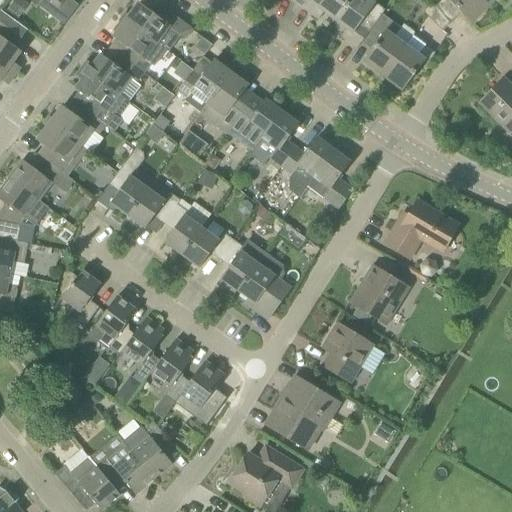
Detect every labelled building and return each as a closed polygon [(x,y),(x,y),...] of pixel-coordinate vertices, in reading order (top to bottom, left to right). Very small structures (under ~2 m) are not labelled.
[(18,0),(14,0),(8,8),(19,17),(27,6),(18,0)] [(290,0),(302,8),(308,0),(290,0)] [(324,13),(335,21),(350,0),(308,0),(302,8),(318,20),(324,13)] [(385,11),(370,0),(350,0),(335,21),(346,30),(341,37),(357,49),(361,43),(383,14),(385,11)] [(447,20),(448,19),(457,10),(471,24),(489,6),(482,0),(427,0),(431,3),(447,20)] [(447,20),(431,3),(422,12),(443,32),(452,23),(448,19),(447,20)] [(126,21),(156,44),(168,28),(184,40),(192,30),(162,8),(155,17),(138,4),(126,21)] [(0,66),(14,77),(18,71),(10,66),(20,52),(12,47),(15,43),(16,45),(27,30),(1,10),(0,11),(0,66)] [(401,28),(383,14),(361,43),(371,51),(363,62),(382,77),(406,46),(394,38),(401,28)] [(156,44),(126,21),(114,37),(117,40),(110,49),(113,51),(143,74),(150,64),(154,67),(166,51),(156,44)] [(435,54),(434,53),(424,46),(418,55),(406,46),(382,77),(402,91),(424,61),(428,64),(435,54)] [(87,62),(82,68),(129,103),(140,87),(136,84),(143,74),(113,51),(107,60),(100,56),(92,66),(87,62)] [(178,92),(187,99),(185,102),(200,114),(199,115),(200,116),(231,74),(214,62),(212,64),(203,57),(178,92)] [(10,82),(14,77),(0,66),(0,79),(2,77),(10,82)] [(75,103),(104,126),(105,125),(115,132),(122,122),(119,119),(130,104),(129,103),(82,68),(78,73),(84,78),(76,89),(82,94),(75,103)] [(200,116),(225,135),(244,109),(235,102),(247,86),(231,74),(200,116)] [(479,104),(509,134),(511,131),(511,87),(504,79),(479,104)] [(252,153),(282,112),(265,99),(261,105),(252,99),(244,109),(225,135),(226,135),(227,134),(252,153)] [(62,107),(49,125),(80,147),(91,131),(97,135),(104,126),(75,103),(72,100),(65,110),(62,107)] [(299,124),(282,112),(252,153),(250,156),(264,166),(268,159),(280,168),(296,147),(287,140),(299,124)] [(38,155),(66,176),(68,177),(74,168),(68,163),(80,147),(49,125),(37,140),(45,146),(38,155)] [(298,197),(306,187),(333,150),(317,137),(305,154),(296,147),(280,168),(292,176),(290,179),(289,191),(298,197)] [(353,190),(347,186),(338,179),(350,162),(333,150),(306,187),(332,205),(339,210),(353,190)] [(22,161),(9,178),(39,201),(52,183),(22,161)] [(122,167),(117,174),(97,201),(108,209),(111,205),(128,217),(153,181),(136,168),(132,174),(122,167)] [(218,176),(203,170),(197,184),(212,190),(218,176)] [(66,193),(74,182),(68,177),(66,176),(58,187),(66,193)] [(0,200),(26,219),(39,201),(9,178),(0,190),(0,200)] [(156,234),(163,224),(177,205),(181,201),(153,181),(128,217),(145,229),(146,227),(156,234)] [(443,253),(458,227),(417,202),(408,216),(404,214),(385,245),(409,261),(422,240),(443,253)] [(164,243),(182,256),(201,229),(184,216),(186,212),(177,205),(163,224),(173,231),(164,243)] [(261,207),(256,215),(265,222),(271,214),(261,207)] [(21,225),(11,223),(0,220),(0,237),(2,238),(17,241),(21,225)] [(279,235),(282,237),(298,249),(306,239),(287,225),(279,235)] [(220,260),(233,242),(223,235),(218,242),(201,229),(182,256),(199,268),(210,253),(220,260)] [(0,272),(11,274),(13,262),(24,264),(28,244),(17,241),(2,238),(0,249),(0,272)] [(237,291),(238,292),(266,254),(247,240),(242,248),(233,242),(220,260),(229,267),(217,284),(233,296),(237,291)] [(272,315),(291,289),(280,281),(285,275),(283,266),(266,254),(238,292),(248,299),(244,304),(257,313),(262,307),(272,315)] [(409,289),(372,266),(372,267),(374,268),(366,281),(364,279),(349,303),(387,325),(409,289)] [(101,285),(82,271),(62,299),(72,307),(67,314),(85,327),(99,308),(89,301),(101,285)] [(0,311),(12,314),(17,287),(8,285),(11,274),(0,272),(0,311)] [(121,352),(134,335),(124,328),(137,311),(117,297),(96,325),(105,332),(99,340),(119,354),(121,352)] [(371,318),(357,309),(353,316),(367,325),(371,318)] [(145,382),(151,374),(160,361),(150,354),(163,337),(159,335),(163,330),(146,318),(134,335),(121,352),(140,367),(135,375),(145,382)] [(373,346),(337,324),(322,347),(334,355),(326,369),(350,383),(373,346)] [(175,404),(181,396),(180,395),(189,383),(180,376),(192,359),(189,357),(192,352),(175,340),(160,361),(151,374),(170,388),(164,396),(175,404)] [(180,395),(181,396),(199,410),(194,417),(204,425),(219,405),(209,397),(225,376),(205,362),(189,383),(180,395)] [(92,366),(83,378),(94,386),(103,374),(92,366)] [(339,404),(334,401),(295,377),(266,425),(301,447),(314,426),(323,431),(339,404)] [(119,391),(113,399),(125,408),(131,400),(119,391)] [(131,453),(154,480),(173,465),(159,449),(169,441),(153,422),(144,430),(141,427),(123,442),(131,453)] [(388,441),(395,431),(382,422),(375,432),(388,441)] [(117,435),(89,459),(113,487),(123,480),(136,495),(154,480),(131,453),(123,442),(117,435)] [(277,481),(289,489),(291,490),(302,471),(266,448),(258,461),(248,454),(229,484),(246,496),(244,499),(260,509),(277,481)] [(120,495),(113,487),(89,459),(71,475),(64,467),(55,475),(71,494),(80,486),(101,511),(120,495)] [(21,511),(15,505),(18,499),(0,487),(0,511),(21,511)]
